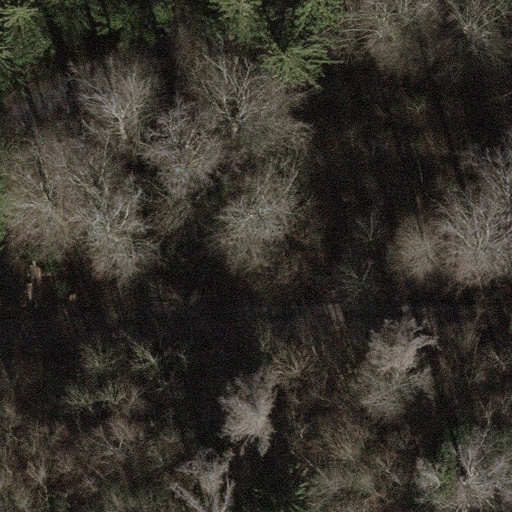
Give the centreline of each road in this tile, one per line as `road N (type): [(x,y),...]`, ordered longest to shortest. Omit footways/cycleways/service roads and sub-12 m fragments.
road 1 (track): [(0,338),(511,325)]
road 2 (track): [(0,122),(251,0)]
